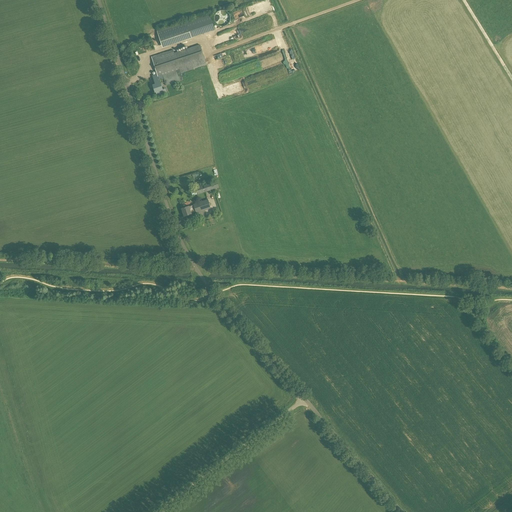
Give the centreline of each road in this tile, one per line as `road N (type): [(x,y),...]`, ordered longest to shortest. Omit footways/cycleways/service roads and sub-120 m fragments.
road 1 (track): [(0,259),(511,287)]
road 2 (unclassified): [(303,398),(214,293),(179,233),(99,0)]
road 3 (unclassified): [(159,511),(303,398)]
road 4 (unclassified): [(404,511),(303,398)]
